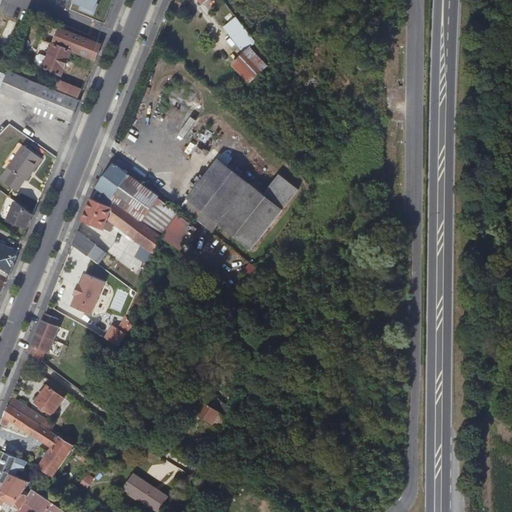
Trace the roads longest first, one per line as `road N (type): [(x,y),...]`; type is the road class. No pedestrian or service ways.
road 1 (primary): [(446,511),(456,0)]
road 2 (primary): [(437,0),(429,511)]
road 3 (secondary): [(8,343),(144,0)]
road 4 (residential): [(8,343),(226,490),(212,511)]
